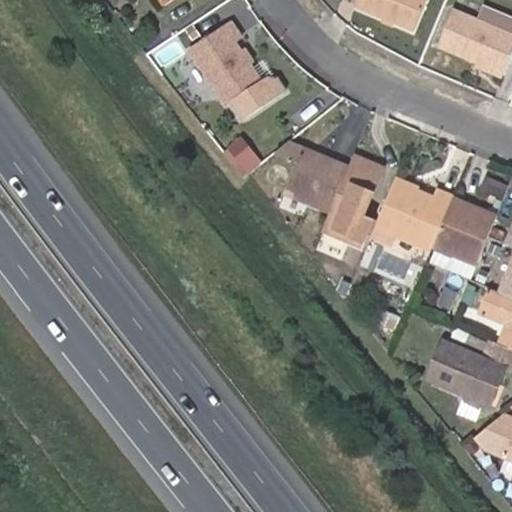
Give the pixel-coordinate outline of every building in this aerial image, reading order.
[(364,0),(360,11),(389,24),(400,29),(419,38),(435,1),(433,0),(364,0)] [(443,50),(482,66),(509,78),(511,72),(511,37),(458,14),(443,50)] [(241,35),(229,20),(190,51),(202,66),(233,104),(238,100),(251,116),(289,85),(281,74),(272,73),(265,79),(235,40),(241,35)] [(400,29),(389,24),(388,30),(397,34),(400,29)] [(509,78),(482,66),(480,70),(508,82),(509,78)] [(262,157),(246,137),(231,150),(247,171),(262,157)] [(330,215),(349,168),(305,151),(291,145),(277,156),(299,165),(284,196),(330,215)] [(322,233),(367,252),(373,237),(376,230),(395,184),(397,180),(399,174),(354,156),(349,168),(330,215),(322,233)] [(503,204),(511,186),(487,176),(480,194),(503,204)] [(420,189),(397,180),(395,184),(419,194),(420,189)] [(447,214),(454,198),(439,193),(436,201),(419,194),(395,184),(376,230),(398,238),(432,252),(433,248),(447,214)] [(452,256),(477,267),(497,217),(454,198),(447,214),(467,222),(452,256)] [(433,248),(452,256),(467,222),(447,214),(433,248)] [(511,221),(503,243),(511,247),(511,221)] [(376,230),(373,237),(395,246),(398,238),(376,230)] [(511,255),(497,292),(511,298),(511,255)] [(511,298),(497,292),(490,289),(478,314),(509,327),(499,346),(511,351),(511,298)] [(425,380),(492,406),(500,385),(507,370),(511,372),(511,351),(499,346),(489,342),(481,359),(441,341),(425,380)] [(505,388),(500,385),(492,406),(497,408),(505,388)] [(511,418),(503,414),(473,440),(482,451),(511,462),(511,418)]
